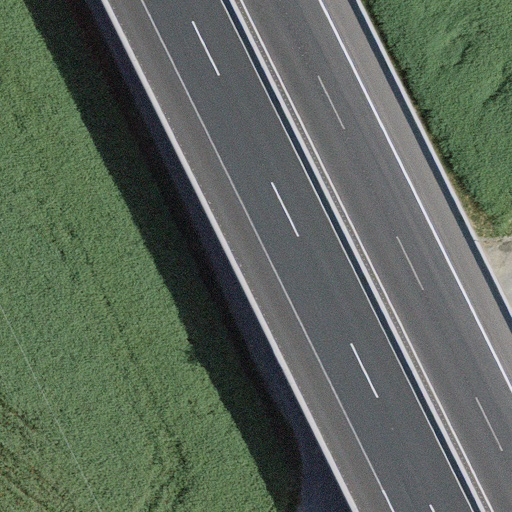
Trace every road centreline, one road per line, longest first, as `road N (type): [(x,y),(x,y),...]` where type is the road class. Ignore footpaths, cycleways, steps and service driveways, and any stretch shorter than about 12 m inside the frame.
road 1 (motorway): [(181,0),(433,511)]
road 2 (motorway): [(511,470),(281,0)]
road 3 (track): [(511,281),(348,494)]
